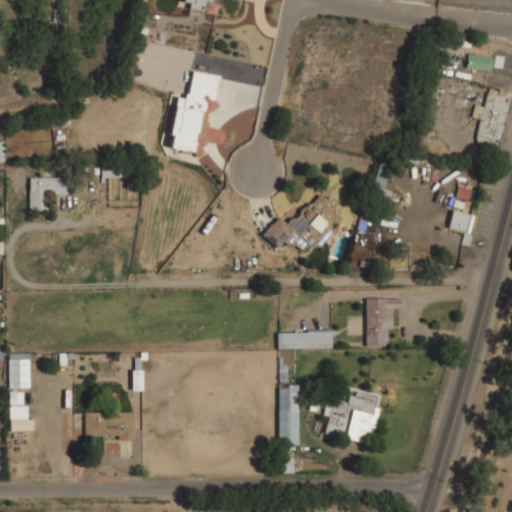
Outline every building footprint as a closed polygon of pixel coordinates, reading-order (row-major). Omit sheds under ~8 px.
[(217,0),(182,0),(181,7),(215,13),(217,0)] [(464,66),(488,71),(491,56),(467,52),(464,66)] [(217,75),(190,70),(185,97),(175,96),(166,148),(200,155),(202,141),(215,143),(218,128),(208,126),(217,75)] [(496,151),(510,92),(486,87),(472,146),(496,151)] [(382,195),(386,164),(375,163),(372,193),(382,195)] [(64,195),(64,177),(28,177),(28,209),(46,209),(46,195),(64,195)] [(260,234),(276,248),(284,239),(298,252),(306,243),(310,246),(342,210),(318,189),(287,225),(276,216),(260,234)] [(428,228),(466,237),(473,208),(435,199),(428,228)] [(363,346),(390,346),(390,297),(363,297),(363,346)] [(330,329),(275,329),(275,348),(330,348),(330,329)] [(7,386),(28,386),(28,352),(7,352),(7,386)] [(142,390),(141,370),(130,370),(131,390),(142,390)] [(276,443),(297,443),(297,383),(276,383),(276,443)] [(319,436),(371,443),(378,391),(337,386),(336,397),(324,396),(319,436)] [(133,411),(82,411),(82,437),(133,437),(133,411)] [(31,417),(7,417),(7,430),(31,430),(31,417)] [(278,473),(292,472),(292,456),(278,457),(278,473)]
